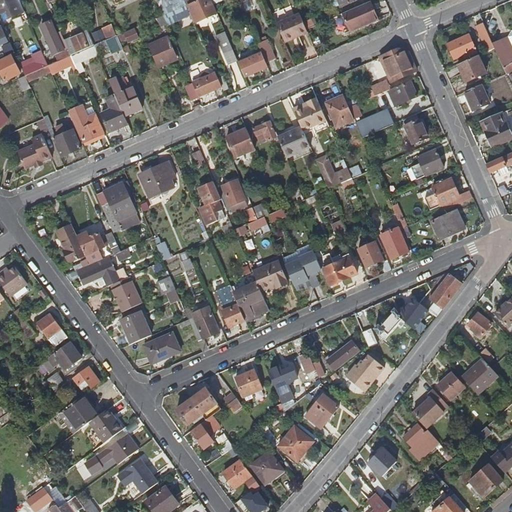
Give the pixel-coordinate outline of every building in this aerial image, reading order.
[(24,13),(19,1),(16,2),(14,0),(0,0),(0,10),(2,14),(7,12),(10,19),(24,13)] [(210,0),(202,0),(186,7),(190,17),(194,16),(197,23),(205,19),(201,9),(205,7),(210,17),(217,14),(210,0)] [(342,6),(338,0),(334,0),(329,2),(333,10),(342,6)] [(186,7),(184,2),(161,12),(163,17),(164,17),(172,13),(186,7)] [(378,22),(371,3),(342,16),(350,34),(378,22)] [(186,16),(183,11),(173,16),(172,13),(164,17),(168,24),(186,16)] [(297,39),(308,34),(307,31),(300,16),(277,25),(284,42),(297,37),(297,39)] [(167,27),(163,17),(158,20),(156,20),(160,30),(167,27)] [(332,20),(326,22),(330,32),(336,29),(332,20)] [(0,24),(0,51),(0,50),(0,47),(8,44),(2,30),(0,24)] [(65,60),(72,57),(66,43),(61,33),(57,35),(52,24),(43,28),(56,56),(63,53),(65,60)] [(124,34),(117,37),(120,44),(127,41),(129,44),(139,40),(137,35),(142,32),(140,27),(135,30),(135,31),(125,36),(124,34)] [(489,38),(484,27),(477,29),(482,42),(489,38)] [(117,37),(114,28),(107,31),(110,40),(117,37)] [(102,32),(92,36),(96,44),(105,40),(102,32)] [(94,47),(89,34),(66,43),(72,57),(94,47)] [(238,63),(233,51),(225,34),(216,38),(228,67),(238,63)] [(117,37),(110,40),(94,47),(98,54),(109,49),(111,54),(123,49),(120,44),(117,37)] [(148,45),(154,58),(173,50),(167,37),(148,45)] [(475,52),(468,38),(448,46),(455,61),(463,57),(475,52)] [(511,47),(508,39),(493,46),(495,50),(503,69),(511,64),(511,47)] [(267,41),(258,46),(262,54),(266,65),(276,60),(267,41)] [(15,53),(11,44),(6,46),(10,55),(15,53)] [(98,54),(94,47),(72,57),(76,67),(99,57),(98,54)] [(128,48),(123,50),(127,58),(132,56),(128,48)] [(398,51),(380,59),(390,83),(417,72),(410,54),(398,51)] [(22,69),(25,77),(48,67),(42,52),(31,56),(33,59),(21,64),(23,68),(22,69)] [(476,55),(475,52),(463,57),(464,60),(476,55)] [(15,53),(10,55),(11,58),(0,62),(0,70),(5,82),(22,76),(18,68),(15,68),(13,61),(18,60),(17,59),(15,53)] [(56,56),(59,63),(65,60),(63,53),(56,56)] [(266,65),(262,54),(239,64),(245,79),(268,69),(266,65)] [(59,63),(48,67),(50,71),(52,77),(72,68),(74,74),(78,72),(76,67),(72,57),(65,60),(59,63)] [(479,58),(459,66),(467,84),(486,76),(479,58)] [(511,64),(503,69),(506,75),(511,72),(511,64)] [(50,71),(48,67),(25,77),(27,81),(50,71)] [(193,85),(199,99),(222,89),(221,86),(216,74),(193,85)] [(27,81),(25,77),(19,80),(24,93),(31,90),(27,81)] [(115,95),(121,107),(126,118),(143,110),(134,89),(129,91),(124,79),(117,82),(116,80),(110,82),(115,95)] [(388,93),(384,84),(372,89),(375,98),(388,93)] [(191,102),(199,99),(193,85),(184,89),(191,102)] [(395,93),(394,90),(388,93),(395,109),(416,100),(410,86),(395,93)] [(482,87),(465,94),(474,114),(491,106),(482,87)] [(354,93),(345,97),(350,109),(358,106),(359,105),(354,93)] [(102,113),(106,122),(110,121),(106,113),(121,107),(115,95),(105,100),(109,109),(102,113)] [(345,97),(344,96),(327,104),(338,129),(355,121),(355,120),(353,117),(350,109),(345,97)] [(296,116),(301,129),(304,135),(328,125),(319,103),(309,107),(310,110),(296,116)] [(70,111),(72,116),(86,110),(83,105),(70,111)] [(358,106),(350,109),(353,117),(355,120),(363,117),(358,106)] [(110,133),(124,127),(123,124),(128,122),(126,118),(121,107),(106,113),(110,121),(106,122),(110,133)] [(309,107),(295,114),(296,116),(310,110),(309,107)] [(86,110),(72,116),(84,144),(104,135),(92,108),(86,110)] [(489,133),(496,147),(511,139),(511,112),(503,117),(502,115),(482,124),(486,134),(489,133)] [(389,113),(357,126),(363,140),(394,126),(389,113)] [(48,116),(43,118),(44,120),(48,130),(52,129),(53,128),(48,116)] [(420,122),(418,116),(404,122),(406,127),(406,128),(414,145),(429,139),(421,121),(420,122)] [(44,120),(37,123),(41,132),(46,131),(48,130),(44,120)] [(268,138),(269,142),(277,138),(270,122),(254,130),(259,142),(268,138)] [(59,138),(67,134),(63,125),(54,128),(59,138)] [(48,130),(53,141),(54,140),(57,139),(52,129),(48,130)] [(301,129),(278,138),(283,150),(287,159),(311,149),(304,135),(301,129)] [(251,140),(247,130),(228,138),(232,148),(244,143),(251,140)] [(57,139),(54,140),(62,158),(82,150),(74,131),(67,134),(59,138),(57,139)] [(492,148),(496,147),(489,133),(486,134),(492,148)] [(52,157),(42,135),(32,139),(34,145),(18,152),(25,169),(52,157)] [(287,159),(283,150),(278,152),(283,164),(288,161),(287,159)] [(206,165),(201,152),(193,156),(199,168),(206,165)] [(444,170),(436,152),(419,159),(422,165),(412,169),(417,181),(427,177),(444,170)] [(511,154),(487,166),(491,175),(499,171),(502,176),(509,173),(506,168),(511,165),(511,154)] [(316,162),(327,186),(329,191),(342,185),(353,180),(351,176),(349,172),(348,170),(336,175),(328,157),(316,162)] [(154,173),(142,179),(150,198),(174,188),(171,180),(176,178),(170,163),(152,170),(154,173)] [(351,176),(353,180),(358,178),(363,176),(359,167),(349,172),(351,176)] [(140,176),(142,179),(154,173),(152,170),(140,176)] [(223,187),(235,213),(249,206),(238,180),(223,187)] [(355,186),(353,180),(342,185),(344,191),(355,186)] [(414,190),(424,186),(422,181),(412,185),(414,190)] [(460,200),(452,181),(445,185),(443,181),(436,184),(437,188),(433,189),(441,208),(443,213),(474,200),(472,195),(460,200)] [(217,190),(214,182),(198,189),(207,210),(200,213),(206,227),(217,222),(215,217),(221,214),(217,206),(223,203),(217,190)] [(129,183),(126,185),(98,197),(103,209),(104,211),(111,227),(114,234),(122,230),(123,232),(141,224),(137,215),(138,215),(134,205),(138,203),(129,183)] [(226,210),(229,216),(235,213),(223,187),(217,190),(223,203),(226,210)] [(424,201),(434,197),(431,191),(421,195),(424,201)] [(306,201),(303,195),(297,198),(299,204),(306,201)] [(226,210),(223,203),(217,206),(221,214),(215,217),(217,222),(226,218),(224,215),(225,214),(224,211),(226,210)] [(264,205),(253,209),(257,218),(258,221),(269,217),(268,214),(266,209),(264,205)] [(257,218),(253,209),(247,211),(249,217),(250,221),(257,218)] [(284,210),(270,216),(273,224),(287,218),(284,210)] [(443,239),(469,228),(462,211),(436,222),(443,239)] [(224,228),(226,235),(234,232),(227,214),(225,214),(224,215),(226,218),(229,226),(224,228)] [(250,221),(249,217),(246,218),(249,225),(258,221),(257,218),(250,221)] [(402,230),(407,228),(402,217),(397,219),(402,230)] [(249,225),(246,218),(232,224),(235,231),(246,226),(249,225)] [(377,244),(380,242),(370,220),(365,222),(369,232),(366,233),(370,241),(375,239),(377,244)] [(341,237),(348,234),(343,222),(336,224),(341,237)] [(78,237),(73,225),(59,231),(66,249),(64,250),(70,262),(86,255),(78,237)] [(250,234),(246,226),(235,231),(239,239),(250,234)] [(402,230),(407,240),(411,238),(407,228),(402,230)] [(409,253),(399,230),(381,237),(392,261),(409,253)] [(78,237),(86,255),(88,260),(91,265),(103,260),(99,251),(108,247),(103,237),(100,238),(98,234),(91,237),(89,233),(86,233),(78,237)] [(116,255),(121,253),(114,238),(108,240),(114,255),(116,255)] [(384,261),(377,244),(359,251),(368,269),(384,261)] [(164,247),(160,249),(165,260),(169,258),(164,247)] [(121,253),(116,255),(119,263),(131,257),(128,249),(122,252),(121,253)] [(322,271),(314,252),(299,258),(300,260),(308,277),(322,271)] [(331,287),(350,279),(357,276),(349,256),(341,259),(343,262),(335,266),(325,270),(331,287)] [(187,273),(195,269),(191,260),(183,263),(187,273)] [(308,277),(300,260),(286,266),(295,288),(302,285),(305,290),(312,287),(308,277)] [(258,283),(262,292),(276,286),(277,289),(280,288),(288,285),(278,262),(254,273),(258,283)] [(82,269),(78,271),(84,285),(93,281),(94,285),(98,283),(100,288),(107,285),(108,287),(110,286),(118,283),(110,264),(93,271),(90,267),(82,270),(82,269)] [(5,275),(2,271),(0,272),(0,282),(10,297),(28,284),(16,267),(9,271),(5,275)] [(252,275),(249,267),(244,270),(247,277),(252,275)] [(444,310),(463,285),(451,276),(431,299),(444,310)] [(110,286),(122,314),(142,306),(130,277),(118,283),(110,286)] [(158,284),(163,297),(168,295),(177,291),(171,279),(158,284)] [(234,295),(246,321),(247,324),(261,318),(259,315),(270,311),(262,292),(258,283),(243,290),(243,291),(234,295)] [(234,295),(231,287),(215,293),(225,315),(222,316),(226,325),(228,324),(231,328),(246,321),(234,295)] [(48,296),(44,289),(40,292),(44,299),(48,296)] [(180,298),(177,291),(168,295),(171,301),(180,298)] [(511,300),(496,315),(508,329),(511,325),(511,300)] [(404,310),(399,312),(402,321),(405,323),(415,331),(430,312),(414,301),(409,307),(406,311),(404,310)] [(192,326),(199,342),(203,340),(220,333),(209,309),(200,313),(193,316),(193,314),(190,308),(185,310),(190,321),(192,325),(192,326)] [(399,312),(396,313),(394,311),(392,313),(393,315),(380,328),(379,327),(375,331),(385,341),(399,324),(402,321),(399,312)] [(10,322),(16,317),(13,313),(7,318),(10,322)] [(121,321),(132,345),(152,337),(142,313),(121,321)] [(34,334),(21,316),(18,317),(11,323),(25,342),(34,334)] [(66,339),(50,316),(37,325),(54,348),(66,339)] [(481,342),(493,327),(479,316),(469,328),(480,337),(478,340),(481,342)] [(192,325),(190,321),(180,325),(182,330),(192,325)] [(363,333),(369,348),(377,344),(372,330),(363,333)] [(152,353),(157,364),(182,353),(173,334),(145,346),(149,355),(152,353)] [(353,338),(349,341),(351,343),(358,352),(361,349),(353,338)] [(199,342),(204,353),(209,351),(203,340),(199,342)] [(336,370),(358,352),(351,343),(330,361),(336,370)] [(82,359),(70,344),(54,356),(60,364),(66,372),(82,359)] [(486,350),(481,355),(489,364),(495,359),(486,350)] [(60,364),(54,356),(43,364),(50,373),(56,369),(55,368),(60,364)] [(366,393),(375,381),(374,379),(378,374),(380,376),(385,369),(370,356),(364,362),(362,361),(358,366),(357,365),(348,376),(360,386),(359,388),(366,393)] [(499,377),(484,360),(463,378),(478,395),(499,377)] [(314,365),(320,380),(322,379),(321,375),(324,374),(320,363),(314,365)] [(282,367),(272,371),(280,392),(284,404),(290,402),(294,400),(282,367)] [(89,368),(74,378),(73,379),(75,382),(78,387),(81,391),(89,385),(91,388),(99,382),(89,368)] [(264,390),(256,371),(237,379),(246,398),(264,390)] [(51,388),(62,380),(56,372),(40,384),(46,392),(51,388)] [(466,389),(453,374),(439,387),(453,401),(466,389)] [(347,378),(359,388),(360,386),(348,376),(347,378)] [(66,386),(62,380),(51,388),(56,394),(66,386)] [(303,389),(297,393),(300,399),(307,394),(303,389)] [(426,428),(450,407),(433,389),(427,394),(430,398),(413,413),(426,428)] [(204,417),(207,422),(222,411),(207,391),(178,412),(189,428),(204,417)] [(284,404),(280,392),(277,394),(282,404),(285,413),(292,408),(298,403),(296,400),(291,405),(290,402),(284,404)] [(238,400),(233,393),(224,399),(226,403),(229,406),(238,400)] [(501,411),(511,401),(511,399),(506,393),(495,403),(501,411)] [(59,414),(73,435),(91,422),(97,417),(92,410),(94,408),(84,396),(59,414)] [(340,409),(325,396),(307,417),(322,430),(340,409)] [(234,414),(243,407),(238,400),(229,406),(228,407),(234,414)] [(97,417),(91,422),(97,431),(106,443),(124,430),(108,409),(99,416),(97,417)] [(221,429),(214,420),(193,435),(206,451),(216,444),(211,437),(221,429)] [(32,428),(28,421),(23,425),(27,431),(32,428)] [(426,435),(419,427),(405,439),(413,448),(409,453),(418,462),(438,443),(429,433),(426,435)] [(314,444),(295,428),(278,448),(296,464),(314,444)] [(106,443),(97,431),(89,438),(98,449),(106,443)] [(491,440),(483,432),(477,437),(476,439),(483,447),(491,440)] [(268,433),(264,436),(267,441),(272,437),(268,433)] [(113,458),(118,466),(138,451),(127,435),(101,453),(85,465),(93,476),(104,469),(102,466),(113,458)] [(223,456),(233,449),(235,448),(229,441),(218,449),(223,456)] [(501,451),(493,458),(504,471),(511,464),(511,445),(503,454),(501,451)] [(237,454),(233,449),(223,456),(226,462),(237,454)] [(398,464),(384,450),(370,465),(384,478),(398,464)] [(449,463),(453,459),(448,452),(443,456),(449,463)] [(265,486),(274,480),(272,476),(281,469),(270,453),(252,467),(265,486)] [(143,495),(158,484),(141,461),(117,478),(125,488),(126,487),(133,482),(143,495)] [(260,489),(240,462),(223,475),(229,483),(227,484),(229,487),(231,486),(234,490),(245,481),(254,493),(260,489)] [(503,482),(488,466),(469,482),(484,498),(503,482)] [(272,476),(274,480),(284,472),(281,469),(272,476)] [(133,482),(126,487),(136,500),(143,495),(133,482)] [(42,505),(43,507),(53,500),(44,488),(42,486),(29,497),(37,508),(42,505)] [(169,511),(179,505),(166,488),(146,502),(153,511),(169,511)] [(254,496),(251,492),(241,499),(250,511),(261,511),(268,507),(258,494),(254,496)] [(468,511),(469,511),(455,494),(433,511),(468,511)] [(393,511),(382,500),(378,495),(369,502),(377,511),(375,511),(393,511)] [(382,500),(393,511),(394,511),(399,508),(400,506),(389,495),(382,500)] [(57,506),(59,509),(67,503),(70,501),(66,496),(55,503),(57,506)] [(25,500),(33,511),(37,508),(29,497),(25,500)] [(67,503),(73,511),(86,511),(82,506),(75,497),(70,501),(67,503)] [(98,511),(90,501),(82,506),(86,511),(98,511)] [(73,511),(67,503),(59,509),(57,506),(49,511),(73,511)]
